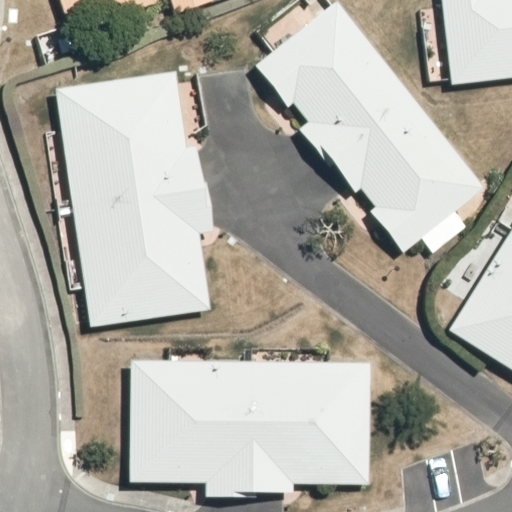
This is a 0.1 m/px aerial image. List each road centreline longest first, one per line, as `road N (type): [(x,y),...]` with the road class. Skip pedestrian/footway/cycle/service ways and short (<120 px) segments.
road 1 (residential): [(257,148),(289,221),(511,388)]
road 2 (residential): [(14,511),(0,380)]
